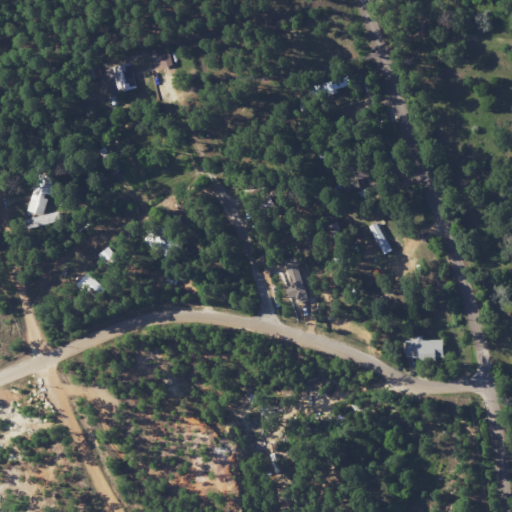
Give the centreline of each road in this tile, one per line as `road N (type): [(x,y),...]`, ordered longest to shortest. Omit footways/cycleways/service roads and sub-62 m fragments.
road 1 (tertiary): [(507,511),(478,323),(365,0)]
road 2 (residential): [(490,378),(416,382),(331,341),(174,312),(121,325),(0,378)]
road 3 (residential): [(269,327),(255,264),(179,97)]
road 4 (residential): [(116,511),(43,359)]
road 5 (residential): [(43,359),(0,232)]
